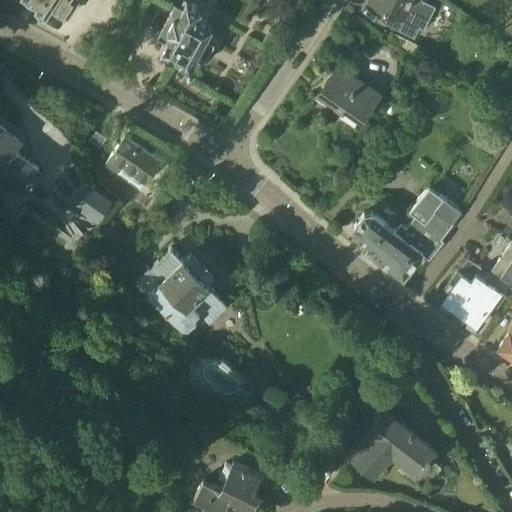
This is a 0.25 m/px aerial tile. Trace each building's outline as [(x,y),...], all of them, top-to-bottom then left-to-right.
[(32,0),(37,3),(35,6),(45,13),(49,7),(64,16),(67,15),(77,0),(32,0)] [(196,16),(200,8),(187,0),(182,8),(175,4),(157,36),(165,41),(161,49),(184,62),(185,69),(192,70),(196,65),(194,59),(193,59),(194,57),(204,62),(209,60),(218,43),(216,38),(207,33),(212,25),(196,16)] [(369,0),(369,1),(388,11),(399,16),(393,27),(414,37),(419,25),(424,28),(435,5),(424,0),(369,0)] [(361,121),(381,92),(338,62),(315,95),(342,114),(345,110),(361,121)] [(485,98),(479,110),(496,120),(502,108),(485,98)] [(41,166),(14,146),(20,138),(0,123),(0,176),(22,193),(41,166)] [(145,181),(160,160),(124,134),(109,156),(123,166),(118,175),(139,189),(144,181),(145,181)] [(111,198),(87,182),(72,205),(96,222),(111,198)] [(441,237),(463,207),(430,182),(409,210),(418,218),(410,229),(401,222),(396,228),(372,210),(363,211),(353,225),(354,233),(367,243),(365,247),(403,275),(421,252),(429,257),(444,239),(441,237)] [(156,196),(148,209),(158,215),(166,202),(173,193),(163,186),(156,196)] [(511,239),(485,277),(505,292),(506,292),(511,282),(511,239)] [(170,247),(136,280),(147,291),(148,290),(182,326),(188,326),(196,318),(196,312),(199,309),(201,312),(202,312),(209,320),(225,304),(217,296),(218,295),(206,284),(214,276),(190,251),(182,259),(170,247)] [(125,252),(120,258),(128,266),(134,261),(125,252)] [(456,314),(484,276),(478,272),(482,266),(468,257),(459,268),(457,267),(434,298),(456,314)] [(81,261),(61,270),(77,287),(86,282),(81,261)] [(505,292),(485,277),(484,276),(456,314),(477,329),(505,292)] [(511,323),(497,345),(511,354),(511,323)] [(430,458),(437,450),(385,407),(364,433),(368,436),(349,458),(374,479),(392,457),(402,465),(398,469),(412,480),(417,475),(427,482),(440,466),(430,458)] [(292,466),(298,465),(302,460),(301,454),(290,447),(284,448),(280,453),(282,459),(292,466)] [(203,477),(193,496),(223,510),(225,506),(234,510),(238,501),(251,507),(259,491),(253,488),(260,474),(234,461),(222,486),(203,477)]
